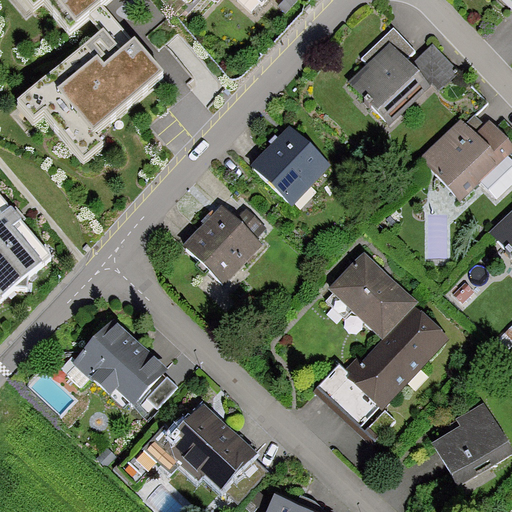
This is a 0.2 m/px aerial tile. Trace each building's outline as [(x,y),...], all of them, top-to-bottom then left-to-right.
[(22,0),(34,13),(45,4),(71,36),(112,0),(22,0)] [(216,0),(222,6),(227,0),(243,0),(241,3),(255,17),(270,0),(216,0)] [(284,0),(279,6),(285,12),(296,0),(284,0)] [(458,73),(432,46),(414,63),(410,59),(416,52),(393,28),(363,56),(370,63),(348,84),(388,126),(432,84),(439,91),(458,73)] [(167,80),(139,46),(126,57),(109,36),(20,108),(36,128),(50,117),(86,162),(103,148),(95,139),(167,80)] [(464,123),(460,119),(419,158),(460,201),(481,181),(498,198),(511,184),(511,160),(508,156),(511,152),(511,143),(489,120),(485,124),(475,113),(464,123)] [(329,165),(289,127),(251,167),(292,205),(329,165)] [(52,261),(0,198),(0,305),(15,294),(31,293),(31,279),(52,261)] [(238,218),(223,203),(183,245),(226,286),(265,245),(258,239),(268,229),(246,209),(238,218)] [(511,211),(490,232),(511,254),(511,211)] [(363,250),(327,288),(382,339),(350,374),(348,376),(383,410),(451,336),(417,306),(420,302),(387,272),(363,250)] [(169,369),(113,318),(71,363),(108,396),(113,390),(133,409),(169,369)] [(348,376),(350,374),(339,363),(313,390),(371,446),(395,422),(383,410),(348,376)] [(178,388),(167,378),(147,399),(158,409),(178,388)] [(511,452),(511,448),(484,402),(456,419),(460,425),(431,442),(458,486),(511,452)] [(179,431),(174,427),(167,435),(162,432),(141,456),(171,482),(183,469),(198,482),(202,478),(221,494),(223,492),(241,509),(270,476),(255,463),(260,457),(202,405),(179,431)] [(267,511),(328,511),(317,502),(300,495),(297,503),(276,492),(267,511)]
